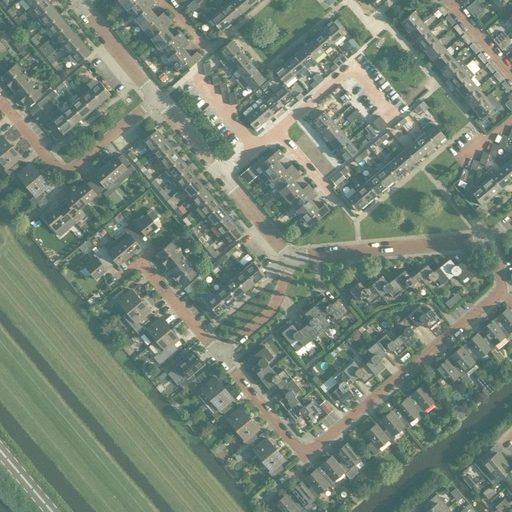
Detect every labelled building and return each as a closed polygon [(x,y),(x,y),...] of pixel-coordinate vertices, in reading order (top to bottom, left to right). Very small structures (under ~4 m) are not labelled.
[(46,0),(39,0),(30,8),(38,17),(51,6),(46,0)] [(128,0),(123,5),(131,14),(147,0),(128,0)] [(151,0),(147,0),(131,14),(139,24),(152,14),(152,13),(147,8),(154,3),(151,0)] [(225,6),(220,10),(230,23),(240,14),(227,0),(221,0),(221,1),(225,6)] [(227,0),(240,14),(250,6),(244,0),(227,0)] [(476,0),(466,9),(470,13),(480,5),(476,0)] [(480,5),(470,13),(475,19),(485,10),(480,5)] [(51,6),(38,17),(46,26),(59,15),(51,6)] [(437,8),(440,12),(443,16),(447,13),(440,6),(437,8)] [(10,8),(7,11),(12,17),(16,15),(10,8)] [(220,31),(230,23),(220,10),(214,15),(210,10),(205,14),(220,31)] [(400,23),(409,33),(422,22),(413,12),(400,23)] [(152,14),(139,24),(147,34),(152,30),(167,18),(163,13),(156,18),(152,13),(152,14)] [(59,15),(46,26),(54,36),(67,25),(59,15)] [(445,18),(448,21),(451,25),(455,22),(448,15),(445,18)] [(18,18),(15,20),(20,27),(24,24),(18,18)] [(152,30),(147,34),(156,44),(169,33),(165,28),(171,23),(167,18),(152,30)] [(324,30),(334,43),(344,34),(333,22),(324,30)] [(422,22),(409,33),(417,43),(430,31),(422,22)] [(67,25),(54,36),(61,45),(75,34),(67,25)] [(117,29),(123,36),(128,32),(122,25),(117,29)] [(453,27),(456,31),(459,35),(463,32),(456,25),(453,27)] [(26,27),(22,30),(28,36),(32,33),(26,27)] [(324,30),(314,39),(324,51),(329,46),(332,49),(336,45),(334,43),(324,30)] [(430,31),(417,43),(425,52),(438,41),(430,31)] [(503,32),(493,40),(497,45),(507,37),(503,32)] [(169,33),(156,44),(164,54),(183,37),(179,33),(173,38),(169,33)] [(75,34),(61,45),(69,54),(83,43),(75,34)] [(461,37),(464,41),(467,44),(471,42),(464,34),(461,37)] [(34,36),(30,39),(36,46),(39,43),(34,36)] [(183,37),(164,54),(172,64),(185,53),(181,47),(187,42),(183,37)] [(507,37),(497,45),(502,50),(511,42),(507,37)] [(304,47),(314,59),(324,51),(314,39),(304,47)] [(218,61),(222,65),(240,51),(231,41),(219,51),(223,56),(218,61)] [(438,41),(425,52),(433,61),(446,50),(438,41)] [(83,43),(69,54),(77,64),(91,53),(83,43)] [(469,46),(472,50),(475,54),(478,51),(472,44),(469,46)] [(42,45),(38,48),(44,55),(47,52),(42,45)] [(304,47),(294,56),(304,68),(306,70),(312,65),(313,67),(318,63),(314,59),(304,47)] [(446,50),(433,61),(441,71),(458,56),(454,59),(446,50)] [(240,51),(222,65),(226,70),(231,65),(236,71),(248,60),(240,51)] [(185,53),(172,64),(180,74),(200,57),(196,52),(190,58),(185,53)] [(477,56),(480,60),(483,63),(487,61),(480,53),(477,56)] [(50,55),(46,58),(52,64),(55,62),(50,55)] [(336,55),(331,59),(334,64),(338,67),(343,63),(340,59),(336,55)] [(294,56),(284,64),(295,76),(298,80),(303,76),(301,74),(306,70),(304,68),(294,56)] [(458,56),(441,71),(449,80),(466,65),(458,56)] [(235,80),(239,85),(257,70),(248,60),(236,71),(240,76),(235,80)] [(485,65),(488,69),(491,73),(495,70),(489,62),(485,65)] [(203,64),(205,76),(211,74),(209,63),(203,64)] [(13,92),(29,79),(16,64),(0,77),(13,92)] [(57,64),(54,67),(60,74),(63,71),(57,64)] [(274,72),(276,74),(285,84),(295,76),(284,64),(274,72)] [(329,68),(332,72),(338,67),(334,64),(329,68)] [(466,65),(449,80),(457,90),(470,78),(474,75),(466,65)] [(81,67),(75,72),(77,75),(84,70),(81,67)] [(257,70),(239,85),(242,89),(247,85),(252,90),(265,80),(257,70)] [(496,72),(493,75),(499,82),(503,80),(496,72)] [(212,74),(213,86),(220,84),(218,73),(211,74),(212,74)] [(72,74),(65,80),(68,83),(75,78),(72,74)] [(320,76),(315,80),(318,84),(323,80),(320,76)] [(470,78),(457,90),(465,99),(478,88),(470,78)] [(13,92),(26,107),(41,94),(29,79),(13,92)] [(310,84),(313,88),(318,84),(315,80),(310,84)] [(89,89),(100,102),(110,94),(99,81),(89,89)] [(501,84),(504,88),(507,92),(511,89),(504,81),(501,84)] [(56,88),(59,91),(65,86),(62,82),(56,88)] [(220,84),(222,95),(228,94),(228,93),(226,83),(220,84)] [(273,94),(283,106),(292,98),(282,86),(273,94)] [(478,88),(465,99),(473,109),(486,97),(478,88)] [(80,97),(91,110),(100,102),(89,89),(80,97)] [(53,90),(46,96),(50,99),(56,94),(53,90)] [(228,94),(230,105),(236,104),(234,92),(228,93),(228,94)] [(344,95),(340,98),(344,103),(348,100),(350,98),(351,97),(347,92),(346,93),(344,95)] [(295,97),(298,101),(304,96),(300,93),(295,97)] [(486,97),(473,109),(481,118),(487,112),(493,107),(496,110),(501,106),(495,98),(490,93),(486,97)] [(264,102),(274,114),(283,106),(273,94),(264,102)] [(70,105),(82,118),(91,110),(80,97),(70,105)] [(246,100),(242,103),(245,106),(248,102),(251,100),(249,97),(246,100)] [(43,99),(37,104),(40,107),(46,102),(43,99)] [(254,110),(265,122),(274,114),(264,102),(254,110)] [(61,113),(72,126),(82,118),(70,105),(61,113)] [(418,106),(413,110),(417,114),(422,110),(418,106)] [(255,130),(265,122),(254,110),(245,118),(255,130)] [(312,122),(320,132),(333,122),(324,111),(312,122)] [(51,113),(48,116),(52,121),(63,134),(72,126),(61,113),(55,118),(51,113)] [(372,123),(376,127),(380,132),(388,125),(380,116),(372,123)] [(404,118),(399,122),(402,126),(407,122),(404,118)] [(431,121),(422,130),(425,133),(424,133),(434,145),(444,137),(434,125),(431,121)] [(333,122),(320,132),(329,142),(341,131),(333,122)] [(399,122),(394,127),(397,131),(402,126),(399,122)] [(368,133),(365,136),(369,141),(373,137),(377,134),(373,130),(373,129),(368,133)] [(143,141),(151,151),(152,150),(164,140),(156,130),(143,141)] [(341,131),(329,142),(337,151),(349,141),(341,131)] [(415,141),(425,153),(434,145),(424,133),(415,141)] [(384,134),(379,138),(382,142),(384,145),(388,142),(386,140),(387,138),(384,135),(384,134)] [(0,154),(11,146),(1,135),(0,136),(0,154)] [(503,135),(499,146),(498,147),(504,149),(508,138),(508,139),(509,137),(503,135)] [(377,147),(382,142),(379,138),(374,143),(377,147)] [(152,150),(151,151),(159,160),(172,149),(164,140),(152,150)] [(349,141),(337,151),(345,161),(358,151),(349,141)] [(405,150),(415,161),(425,153),(415,141),(405,150)] [(493,144),(489,154),(489,155),(495,157),(498,147),(499,146),(493,144)] [(0,162),(5,168),(4,169),(8,174),(19,166),(15,161),(19,157),(11,146),(0,154),(0,162)] [(172,149),(159,160),(167,169),(180,158),(172,149)] [(259,166),(267,176),(280,165),(276,161),(282,155),(278,150),(259,166)] [(364,150),(359,155),(363,159),(368,155),(364,150)] [(395,158),(405,169),(415,161),(405,150),(395,158)] [(131,151),(127,154),(132,160),(136,157),(131,151)] [(483,152),(479,162),(479,163),(485,165),(489,155),(489,154),(483,152)] [(358,163),(363,159),(359,155),(354,159),(358,163)] [(506,164),(501,168),(511,181),(511,179),(511,162),(506,155),(502,159),(506,164)] [(115,156),(105,165),(120,183),(135,170),(124,156),(119,160),(117,158),(115,156)] [(170,182),(174,179),(175,179),(188,168),(180,158),(167,169),(165,171),(170,176),(167,179),(170,182)] [(385,166),(395,178),(405,169),(395,158),(385,166)] [(139,160),(135,163),(140,170),(144,167),(139,160)] [(473,160),(469,170),(469,172),(475,174),(479,163),(479,162),(473,160)] [(19,166),(8,174),(13,180),(18,175),(26,185),(39,174),(30,163),(22,170),(19,166)] [(98,178),(93,182),(102,193),(106,198),(122,184),(120,183),(105,165),(94,174),(96,176),(98,178)] [(280,165),(267,176),(276,186),(295,170),(291,165),(285,171),(280,165)] [(376,174),(386,186),(395,178),(385,166),(376,174)] [(188,168),(175,179),(182,188),(195,177),(188,168)] [(463,168),(459,180),(465,182),(469,172),(469,170),(463,168)] [(486,172),(501,189),(511,181),(501,168),(495,173),(491,168),(486,172)] [(143,173),(148,179),(152,176),(146,170),(143,173)] [(295,170),(276,186),(284,196),(297,185),(293,180),(299,175),(295,170)] [(335,176),(330,180),(336,186),(345,178),(343,176),(340,171),(335,176)] [(487,180),(481,185),(491,197),(501,189),(486,172),(482,175),(487,180)] [(48,185),(39,174),(26,185),(34,195),(29,200),(33,205),(44,196),(40,191),(48,185)] [(366,182),(376,194),(386,186),(376,174),(366,182)] [(195,177),(182,188),(190,197),(203,186),(195,177)] [(151,182),(156,189),(160,186),(154,179),(151,182)] [(74,191),(85,204),(95,195),(97,197),(102,193),(93,182),(88,186),(85,182),(74,191)] [(356,191),(366,203),(376,194),(366,182),(356,191)] [(481,205),(491,197),(481,185),(476,189),(472,184),(467,188),(481,205)] [(297,185),(284,196),(292,206),(312,190),(308,185),(301,191),(297,185)] [(203,186),(190,197),(198,207),(211,196),(203,186)] [(168,195),(162,189),(158,192),(164,198),(168,195)] [(312,190),(292,206),(301,216),(313,205),(309,200),(316,195),(312,190)] [(67,205),(62,208),(75,223),(76,225),(76,224),(75,223),(85,215),(80,208),(85,204),(74,191),(63,200),(67,205)] [(356,211),(366,203),(356,191),(346,199),(356,211)] [(211,196),(198,207),(206,216),(219,205),(211,196)] [(175,205),(170,198),(166,201),(172,208),(175,205)] [(219,205),(206,216),(214,225),(227,214),(219,205)] [(313,205),(301,216),(309,226),(328,210),(324,205),(318,210),(313,205)] [(183,214),(178,207),(174,210),(180,217),(183,214)] [(54,208),(43,217),(60,236),(75,223),(62,208),(58,212),(54,208)] [(134,221),(129,225),(137,236),(142,232),(146,236),(157,227),(152,221),(158,216),(152,209),(146,215),(146,214),(135,222),(134,221)] [(227,214),(214,225),(222,235),(235,223),(227,214)] [(186,217),(182,220),(188,227),(191,224),(186,217)] [(235,223),(222,235),(230,244),(243,233),(235,223)] [(126,232),(116,240),(117,242),(128,256),(139,247),(133,239),(137,236),(129,225),(124,229),(125,231),(126,232)] [(199,233),(194,226),(190,229),(195,236),(199,233)] [(198,239),(203,245),(204,245),(207,242),(201,236),(198,239)] [(103,246),(98,250),(107,261),(111,257),(118,265),(128,256),(117,242),(116,240),(115,241),(112,242),(109,245),(107,248),(105,249),(103,246)] [(156,254),(169,270),(184,257),(171,242),(156,254)] [(206,248),(211,255),(211,254),(214,252),(209,245),(206,248)] [(229,251),(228,252),(231,255),(237,250),(237,249),(234,246),(229,251)] [(94,257),(84,265),(95,279),(106,270),(102,265),(107,261),(98,250),(92,255),(94,257)] [(225,254),(218,259),(221,263),(228,258),(225,254)] [(169,270),(182,285),(197,272),(184,257),(169,270)] [(439,267),(449,278),(453,275),(456,275),(461,281),(471,272),(462,261),(458,265),(454,265),(449,259),(439,267)] [(215,262),(209,267),(212,271),(218,265),(215,262)] [(243,270),(254,283),(264,275),(253,262),(243,270)] [(417,273),(426,284),(430,280),(434,281),(439,287),(449,278),(439,267),(435,271),(432,271),(427,265),(417,273)] [(206,270),(200,275),(203,279),(209,273),(206,270)] [(234,278),(245,291),(254,283),(243,270),(234,278)] [(394,278),(403,290),(407,286),(411,286),(416,292),(426,284),(417,273),(413,276),(409,276),(404,270),(394,278)] [(372,284),(381,296),(385,292),(388,292),(393,298),(403,290),(394,278),(390,282),(387,282),(382,276),(372,284)] [(190,283),(193,287),(193,286),(199,281),(197,278),(190,283)] [(224,285),(235,299),(245,291),(234,278),(224,285)] [(371,304),(381,296),(372,284),(368,288),(364,288),(359,282),(349,291),(358,302),(363,298),(366,298),(371,304)] [(215,293),(226,306),(235,299),(224,285),(215,293)] [(118,301),(127,312),(140,301),(130,289),(125,294),(121,289),(111,298),(116,303),(118,301)] [(217,314),(226,306),(215,293),(205,301),(217,314)] [(314,306),(323,317),(328,313),(331,314),(336,319),(346,311),(337,300),(332,304),(329,303),(324,298),(314,306)] [(127,312),(122,315),(136,331),(137,329),(147,320),(143,315),(148,311),(140,301),(127,312)] [(314,306),(304,314),(309,320),(309,323),(304,327),(313,338),(323,330),(329,324),(323,317),(314,306)] [(408,315),(418,326),(422,323),(425,323),(430,329),(440,320),(431,309),(426,313),(422,313),(418,307),(408,315)] [(492,321),(506,339),(511,334),(510,332),(511,330),(511,313),(507,308),(496,317),(503,325),(498,329),(492,321)] [(403,333),(398,336),(408,347),(417,339),(413,334),(413,331),(418,326),(408,315),(398,323),(403,329),(403,333)] [(137,329),(136,331),(140,336),(142,333),(151,344),(169,329),(160,319),(152,325),(147,320),(137,329)] [(476,334),(491,351),(496,347),(494,345),(504,337),(506,339),(492,321),(481,330),(488,338),(483,342),(476,334)] [(282,333),(291,344),(297,352),(297,351),(303,346),(313,338),(304,327),(300,331),(296,330),(292,325),(282,333)] [(151,344),(159,353),(153,357),(159,364),(177,349),(176,349),(172,344),(178,339),(169,329),(151,344)] [(376,342),(385,354),(389,350),(393,351),(398,356),(408,347),(398,336),(394,340),(390,340),(385,334),(376,342)] [(461,347),(476,364),(481,360),(479,358),(489,349),(491,352),(491,351),(476,334),(466,343),(472,351),(468,355),(461,347)] [(271,344),(275,349),(279,346),(275,341),(271,344)] [(370,360),(366,364),(375,375),(385,367),(380,361),(380,358),(385,354),(376,342),(366,351),(371,357),(370,360)] [(252,369),(260,379),(271,369),(267,365),(268,362),(273,357),(265,347),(254,356),(257,360),(257,364),(252,369)] [(446,360),(460,377),(466,373),(464,371),(474,362),(475,365),(476,364),(461,347),(450,356),(457,364),(452,368),(446,360)] [(177,366),(173,369),(176,373),(179,376),(182,381),(179,383),(183,389),(194,379),(191,375),(203,364),(199,359),(198,358),(200,357),(198,354),(196,352),(194,354),(193,352),(189,355),(188,354),(183,358),(184,360),(177,366)] [(460,377),(446,360),(435,369),(442,377),(437,381),(445,390),(450,386),(448,384),(458,375),(460,377)] [(343,370),(353,381),(357,378),(360,378),(365,383),(375,375),(366,364),(361,367),(358,367),(353,362),(343,370)] [(277,384),(281,388),(292,379),(284,369),(278,374),(275,373),(271,369),(260,379),(268,389),(274,383),(277,384)] [(333,402),(339,398),(343,402),(352,394),(348,388),(348,385),(353,381),(343,370),(334,378),(337,382),(325,392),(333,402)] [(195,394),(204,404),(223,388),(214,377),(209,381),(202,373),(191,383),(198,392),(195,394)] [(279,401),(287,411),(298,401),(294,397),(294,394),(300,389),(292,379),(281,388),(285,393),(284,397),(279,401)] [(406,398),(421,416),(426,412),(424,410),(434,401),(421,385),(411,394),(417,402),(413,406),(406,398)] [(223,388),(204,404),(217,419),(220,416),(231,408),(227,403),(232,399),(223,388)] [(391,411),(405,429),(411,425),(409,422),(419,414),(420,416),(421,416),(406,398),(395,407),(402,415),(397,419),(391,411)] [(319,405),(327,414),(333,410),(325,400),(319,405)] [(302,406),(298,401),(287,411),(295,421),(301,416),(305,417),(308,421),(319,412),(311,402),(305,406),(302,406)] [(227,420),(236,430),(249,419),(240,408),(235,412),(231,408),(220,416),(225,422),(227,420)] [(375,424),(390,442),(395,437),(393,435),(403,427),(405,429),(391,411),(380,420),(387,428),(382,432),(375,424)] [(242,442),(246,447),(256,438),(253,434),(258,430),(249,419),(236,430),(244,440),(242,442)] [(390,442),(375,424),(365,433),(371,441),(366,445),(375,455),(380,450),(378,448),(388,440),(390,442)] [(253,451),(261,461),(274,450),(265,439),(260,443),(256,438),(246,447),(251,453),(253,451)] [(345,474),(350,479),(357,472),(356,466),(361,461),(346,444),(336,453),(342,460),(338,464),(331,456),(331,457),(345,474)] [(274,450),(261,461),(269,470),(268,471),(268,472),(272,477),(282,469),(283,468),(279,464),(283,460),(274,450)] [(474,462),(485,476),(504,460),(500,455),(499,456),(496,452),(492,456),(487,451),(474,462)] [(315,469),(330,487),(335,483),(334,480),(344,472),(349,479),(350,479),(345,474),(331,457),(320,465),(327,473),(322,477),(316,469),(315,469)] [(504,460),(485,476),(492,484),(511,469),(510,469),(508,466),(509,465),(504,460)] [(511,469),(492,484),(493,485),(502,476),(509,484),(505,487),(511,481),(511,467),(510,469),(511,469)] [(315,500),(320,495),(318,493),(328,485),(330,487),(315,469),(305,478),(312,486),(307,490),(300,482),(315,500)] [(285,495),(299,511),(300,511),(305,508),(303,506),(313,498),(315,500),(300,482),(290,491),(296,499),(292,503),(285,495)] [(483,493),(485,496),(493,490),(490,487),(483,493)] [(493,490),(485,496),(488,499),(495,493),(493,490)] [(427,510),(425,511),(442,511),(448,507),(437,494),(423,505),(427,510)] [(298,511),(299,511),(285,495),(274,504),(281,511),(280,511),(296,511),(298,511)] [(504,499),(499,503),(501,505),(503,507),(508,503),(504,499)] [(498,511),(503,507),(501,505),(499,503),(495,507),(498,511)]
